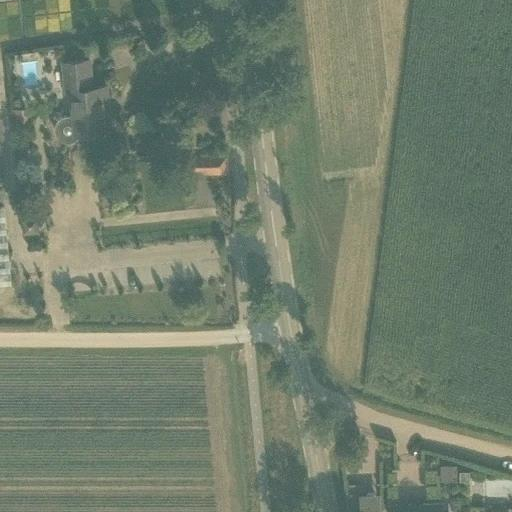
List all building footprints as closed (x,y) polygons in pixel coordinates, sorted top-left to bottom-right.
[(72,114),(64,115),(59,118),(55,124),(56,130),(58,136),(64,140),(70,140),(76,138),(80,133),(110,130),(109,112),(105,113),(103,99),(107,99),(106,86),(92,87),(90,59),(61,62),(64,91),(70,90),(72,114)] [(186,173),(207,173),(227,173),(228,155),(186,155),(186,173)] [(0,206),(0,284),(12,284),(4,206),(0,206)] [(21,218),(23,234),(39,233),(38,216),(21,218)] [(470,481),(470,471),(459,471),(460,482),(470,481)] [(355,511),(383,511),(384,492),(356,491),(355,511)] [(395,511),(441,511),(441,502),(395,503),(395,511)]
